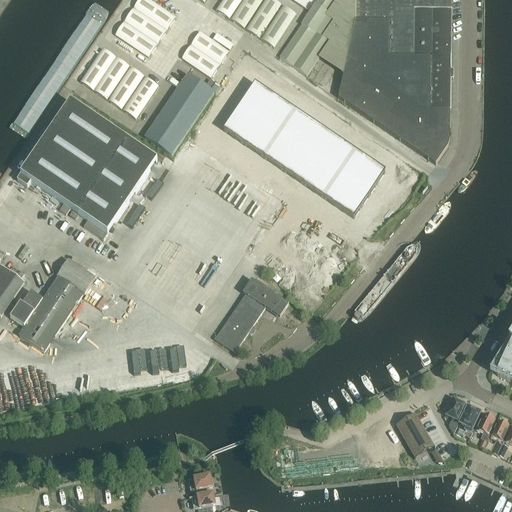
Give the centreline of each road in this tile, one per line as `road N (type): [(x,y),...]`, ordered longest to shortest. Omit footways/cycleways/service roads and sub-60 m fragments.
road 1 (unclassified): [(179,392),(279,360),(305,343),(443,181)]
road 2 (unclassified): [(275,64),(443,181)]
road 3 (unclassified): [(443,181),(465,149),(469,0)]
